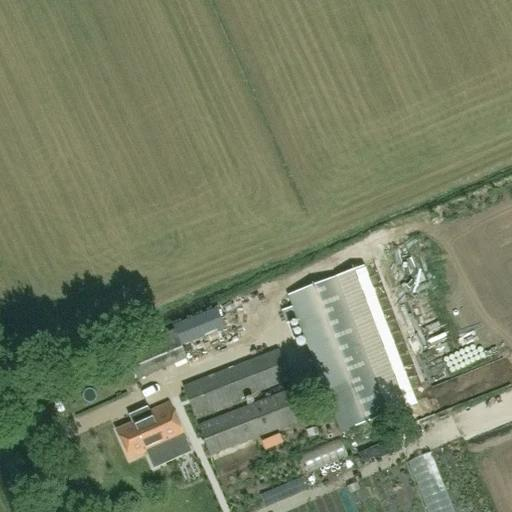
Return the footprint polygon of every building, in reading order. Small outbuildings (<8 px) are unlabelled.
[(288,295),(340,432),(391,411),(339,276),(288,295)] [(218,305),(173,322),(182,344),(226,327),(218,305)] [(138,379),(187,359),(175,330),(127,349),(138,379)] [(278,349),(183,386),(195,417),(290,380),(278,349)] [(211,456),(306,419),(294,388),(198,424),(211,456)] [(93,419),(88,405),(71,411),(76,425),(93,419)] [(182,438),(168,405),(133,420),(135,423),(118,430),(131,458),(147,451),(148,453),(182,438)]
